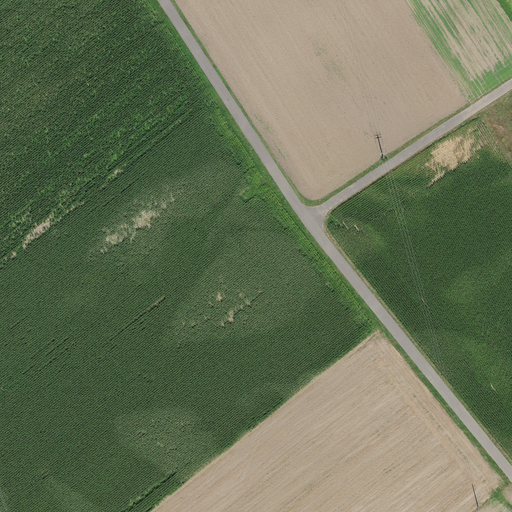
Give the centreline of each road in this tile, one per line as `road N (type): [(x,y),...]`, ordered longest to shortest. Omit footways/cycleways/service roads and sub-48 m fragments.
road 1 (track): [(163,0),(303,220),(511,475)]
road 2 (track): [(303,220),(511,81)]
